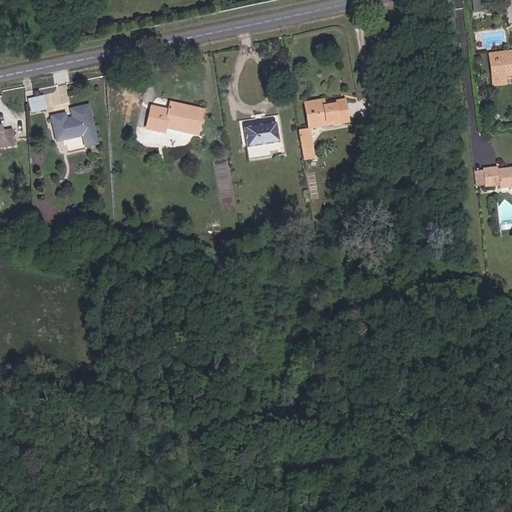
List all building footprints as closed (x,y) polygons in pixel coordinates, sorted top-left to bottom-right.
[(473,0),(474,11),(488,9),(486,0),(473,0)] [(497,84),(495,63),(511,60),(511,55),(487,59),(490,85),(497,84)] [(505,83),(511,81),(511,60),(495,63),(497,84),(490,85),(491,95),(507,93),(505,83)] [(31,112),(47,109),(45,94),(28,97),(31,112)] [(96,102),(78,105),(80,115),(74,116),(72,110),(58,113),(63,137),(89,132),(91,144),(104,141),(96,102)] [(340,125),(358,123),(356,107),(346,109),(346,105),(334,107),(334,108),(327,109),(326,105),(315,106),(319,131),(340,129),(340,125)] [(170,133),(207,142),(213,118),(182,110),(180,120),(173,118),(174,115),(162,112),(157,135),(169,138),(170,133)] [(254,137),(287,133),(286,125),(253,129),(254,137)] [(298,129),(304,160),(315,158),(310,127),(298,129)] [(8,146),(19,145),(17,129),(8,129),(8,146)] [(256,157),(289,154),(287,133),(254,137),(256,157)] [(511,177),(497,180),(496,175),(483,177),(486,195),(498,193),(499,197),(507,196),(511,195),(511,177)]
